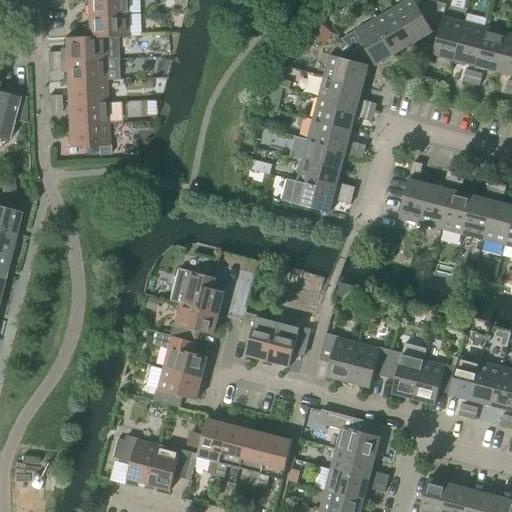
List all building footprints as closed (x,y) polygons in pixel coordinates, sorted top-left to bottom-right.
[(127,15),(126,0),(86,0),(87,16),(127,15)] [(414,0),(408,0),(394,9),(414,43),(433,32),(431,28),(423,15),(427,13),(435,15),(437,11),(437,9),(434,9),(429,2),(419,8),(414,0)] [(431,0),(429,2),(434,9),(437,9),(437,11),(444,13),(447,5),(431,0)] [(414,43),(394,9),(375,20),(395,54),(414,43)] [(435,15),(427,13),(423,15),(431,28),(435,26),(438,16),(435,15)] [(87,16),(88,37),(88,38),(104,38),(127,37),(127,15),(87,16)] [(455,61),(465,23),(443,17),(433,55),(455,61)] [(395,54),(375,20),(356,31),(363,44),(354,49),(364,58),(369,55),(376,66),(395,54)] [(476,66),(486,28),(465,23),(455,61),(476,66)] [(497,72),(507,34),(486,28),(476,66),(497,72)] [(82,30),(70,30),(70,38),(82,37),(82,30)] [(511,75),(511,34),(507,34),(497,72),(511,75)] [(70,38),(64,39),(65,61),(105,59),(104,38),(88,38),(88,37),(82,37),(70,38)] [(364,58),(354,49),(351,61),(329,56),(324,77),(363,88),(369,66),(362,64),(364,58)] [(47,54),(48,62),(59,61),(59,53),(47,54)] [(106,81),(105,59),(65,61),(65,82),(106,81)] [(59,70),(59,61),(48,62),(48,70),(59,70)] [(472,84),(475,72),(466,70),(463,82),(472,84)] [(482,74),(475,72),(472,84),(479,86),(482,74)] [(360,100),(363,88),(324,77),(319,98),(352,107),(375,113),(377,104),(360,100)] [(106,102),(106,81),(65,82),(66,104),(106,102)] [(5,97),(0,95),(0,135),(9,138),(20,95),(7,92),(5,97)] [(49,96),(49,105),(61,104),(60,96),(49,96)] [(352,107),(319,98),(313,119),(351,129),(352,129),(355,117),(373,121),(375,113),(352,107)] [(107,124),(106,102),(66,104),(67,125),(107,124)] [(61,113),(61,104),(49,105),(49,113),(61,113)] [(349,141),(352,129),(351,129),(313,119),(308,141),(351,152),(364,155),(366,146),(349,141)] [(108,145),(107,124),(67,125),(68,148),(98,147),(98,155),(110,154),(110,145),(108,145)] [(362,163),(364,155),(351,152),(308,141),(302,162),(341,172),(345,158),(362,163)] [(338,183),(341,172),(302,162),(297,182),(297,183),(353,197),(355,188),(338,183)] [(413,162),(410,174),(420,177),(423,165),(413,162)] [(453,185),(456,173),(447,171),(445,183),(453,185)] [(465,175),(456,173),(453,185),(462,187),(465,175)] [(297,183),(297,182),(287,179),(282,201),(330,214),(334,200),(351,205),(351,204),(353,197),(297,183)] [(421,224),(431,185),(409,180),(399,218),(421,224)] [(484,240),(498,184),(489,182),(485,199),(472,196),(463,235),(484,240)] [(504,245),(511,216),(511,206),(502,204),(506,186),(498,184),(484,240),(504,245)] [(442,229),(451,191),(431,185),(421,224),(442,229)] [(463,235),(472,196),(451,191),(442,229),(463,235)] [(0,232),(14,236),(19,214),(0,209),(0,232)] [(511,216),(504,245),(502,255),(511,257),(511,216)] [(14,236),(0,232),(0,254),(9,257),(14,236)] [(0,276),(3,278),(9,257),(0,254),(0,276)] [(180,305),(218,315),(224,292),(212,289),(215,278),(179,269),(170,301),(180,304),(180,305)] [(212,336),(218,315),(180,305),(175,325),(173,324),(170,337),(196,344),(199,333),(212,336)] [(267,362),(277,323),(257,318),(257,317),(245,313),(238,340),(249,342),(245,356),(267,362)] [(297,329),(277,323),(267,362),(289,368),(293,354),(303,357),(310,330),(298,327),(297,329)] [(170,337),(156,333),(153,345),(168,349),(163,371),(201,380),(207,358),(193,355),(196,344),(170,337)] [(348,382),(358,344),(337,338),(337,337),(326,334),(319,360),(330,363),(327,377),(348,382)] [(415,400),(425,361),(423,361),(426,349),(404,343),(402,354),(391,351),(384,377),(395,380),(391,394),(415,400)] [(384,377),(391,351),(379,348),(379,349),(358,344),(348,382),(370,388),(373,374),(384,377)] [(471,402),(482,363),(458,357),(455,368),(449,394),(448,396),(471,402)] [(449,394),(455,368),(444,365),(444,366),(425,361),(415,400),(435,405),(439,391),(449,394)] [(492,407),(503,368),(482,363),(471,402),(492,407)] [(511,412),(511,370),(503,368),(492,407),(511,412)] [(196,402),(201,380),(163,371),(158,391),(156,390),(153,402),(179,409),(182,398),(196,402)] [(466,418),(470,406),(460,404),(457,416),(466,418)] [(478,408),(470,406),(466,418),(475,420),(478,408)] [(340,430),(335,449),(351,453),(374,459),(380,437),(378,437),(381,426),(321,410),(318,424),(340,430)] [(509,429),(511,417),(503,415),(500,427),(509,429)] [(215,476),(228,425),(206,420),(197,454),(196,459),(209,462),(206,474),(215,476)] [(239,469),(249,431),(228,425),(215,476),(223,478),(226,466),(239,469)] [(257,487),(270,436),(249,431),(239,469),(251,472),(248,485),(257,487)] [(148,485),(158,446),(138,441),(138,439),(126,436),(119,463),(130,466),(126,479),(148,485)] [(291,442),(270,436),(257,487),(265,489),(268,477),(282,480),(291,442)] [(179,452),(158,446),(148,485),(170,490),(173,477),(191,481),(196,459),(197,454),(179,450),(179,452)] [(368,480),(374,459),(351,453),(335,449),(330,470),(368,480)] [(318,467),(313,487),(324,490),(330,470),(318,467)] [(363,500),(368,480),(330,470),(324,490),(324,491),(363,500)] [(377,473),(374,482),(386,485),(388,476),(377,473)] [(442,511),(449,485),(428,479),(419,511),(442,511)] [(383,493),(386,485),(374,482),(372,490),(383,493)] [(464,511),(470,490),(449,485),(442,511),(464,511)] [(486,511),(491,495),(470,490),(464,511),(486,511)] [(320,511),(360,511),(363,500),(324,491),(319,511),(320,511)] [(508,511),(511,500),(491,495),(486,511),(508,511)]
